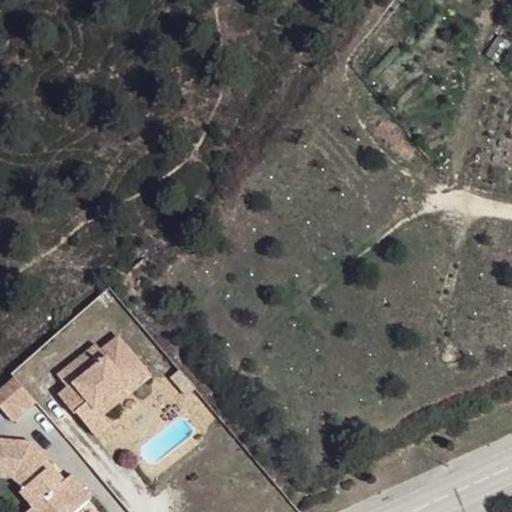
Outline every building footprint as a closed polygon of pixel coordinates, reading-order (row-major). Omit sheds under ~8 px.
[(54,401),(63,412),(71,407),(77,414),(72,418),(79,426),(86,434),(100,423),(98,421),(94,414),(124,388),(120,384),(138,368),(111,339),(94,354),(89,349),(52,380),(64,393),(54,401)] [(148,379),(138,368),(120,384),(124,388),(94,414),(98,421),(148,379)] [(0,407),(11,421),(35,402),(13,374),(0,384),(0,407)] [(71,407),(63,412),(70,419),(72,418),(77,414),(71,407)] [(106,429),(100,423),(86,434),(92,441),(106,429)] [(0,435),(0,477),(8,479),(17,489),(14,494),(26,506),(30,511),(67,511),(86,497),(66,472),(60,479),(53,483),(40,469),(47,464),(24,439),(0,435)] [(60,479),(47,464),(40,469),(53,483),(60,479)]
